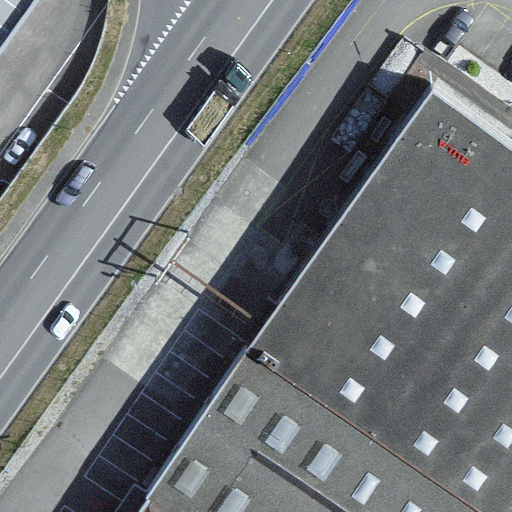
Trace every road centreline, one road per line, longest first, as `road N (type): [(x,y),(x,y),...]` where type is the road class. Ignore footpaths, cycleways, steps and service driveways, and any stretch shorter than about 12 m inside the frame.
road 1 (primary): [(181,99),(0,350)]
road 2 (primary): [(252,0),(181,99)]
